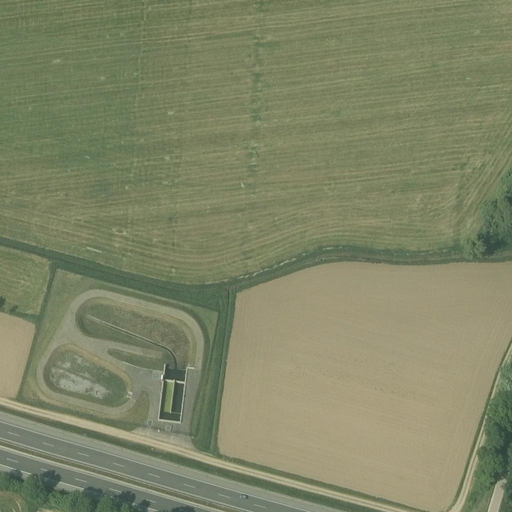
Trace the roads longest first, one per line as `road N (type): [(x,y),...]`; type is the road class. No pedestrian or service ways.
road 1 (track): [(58,418),(404,511)]
road 2 (motorway): [(265,511),(0,432)]
road 3 (motorway): [(0,462),(176,511)]
road 4 (track): [(458,511),(511,352)]
